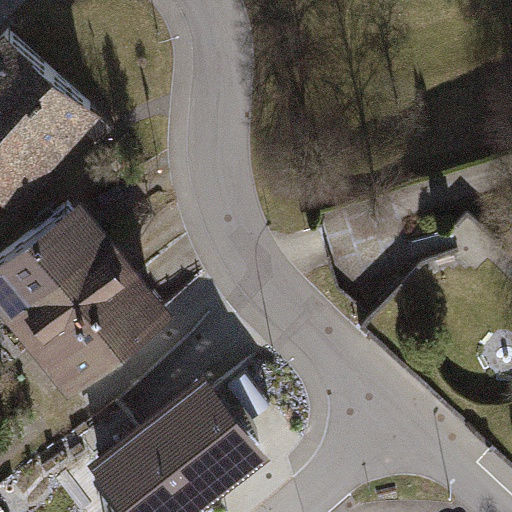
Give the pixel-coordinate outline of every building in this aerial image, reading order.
[(98,105),(9,26),(0,35),(0,184),(15,198),(98,105)] [(0,253),(0,298),(9,309),(110,227),(79,189),(0,253)] [(9,309),(40,347),(141,265),(110,227),(9,309)] [(40,347),(71,385),(173,303),(141,265),(40,347)] [(177,425),(215,468),(266,423),(228,380),(177,425)] [(112,442),(141,478),(178,449),(150,413),(112,442)]
